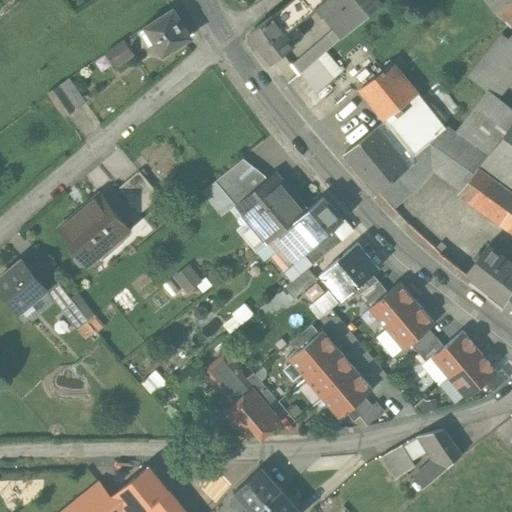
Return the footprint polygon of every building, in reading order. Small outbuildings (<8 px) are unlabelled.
[(379,0),(291,0),(271,17),(285,35),(291,30),(325,0),(336,0),(346,11),(332,24),(335,28),(343,37),(383,3),(379,0)] [(511,0),(483,0),(496,15),(511,1),(511,0)] [(511,1),(496,15),(511,30),(511,29),(511,1)] [(172,10),(140,30),(150,45),(155,42),(164,56),(190,39),(172,10)] [(271,17),(251,33),(273,62),(294,46),(290,42),(296,37),(291,30),(285,35),(271,17)] [(293,64),(301,73),(318,59),(327,51),(343,37),(335,28),(293,64)] [(489,92),(498,99),(511,81),(511,35),(508,39),(501,34),(468,77),(488,93),(489,92)] [(124,40),(104,55),(114,68),(134,54),(124,40)] [(327,51),(318,59),(334,77),(343,69),(327,51)] [(301,73),(300,74),(316,93),(334,77),(318,59),(301,73)] [(432,140),(445,125),(392,61),(358,90),(383,121),(412,156),(432,140)] [(67,80),(48,93),(65,118),(84,105),(67,80)] [(455,134),(485,159),(511,124),(511,109),(498,99),(489,92),(488,93),(455,134)] [(377,192),(397,176),(414,163),(409,159),(412,156),(383,121),(344,153),(377,192)] [(466,185),(460,192),(511,227),(511,124),(485,159),(478,168),(466,185)] [(459,190),(485,159),(455,134),(445,125),(432,140),(412,156),(409,159),(414,163),(397,176),(413,194),(432,168),(459,190)] [(242,160),(218,179),(234,199),(258,180),(242,160)] [(268,243),(308,210),(277,172),(236,206),(267,244),(268,243)] [(119,190),(141,215),(161,198),(140,173),(119,190)] [(413,194),(397,176),(377,192),(394,209),(413,194)] [(78,249),(76,250),(76,258),(81,265),(90,265),(130,230),(100,195),(61,229),(78,249)] [(323,198),(308,210),(268,243),(276,252),(271,256),(282,271),(307,251),(332,230),(344,221),(323,198)] [(342,241),(332,230),(307,251),(316,263),(342,241)] [(372,274),(378,269),(357,244),(321,274),(342,299),(354,290),(372,274)] [(466,275),(506,305),(511,293),(511,264),(488,246),(466,275)] [(37,291),(43,285),(22,260),(0,278),(0,290),(19,313),(40,296),(37,291)] [(188,263),(173,276),(187,292),(202,278),(188,263)] [(317,279),(309,269),(280,293),(288,303),(317,279)] [(387,293),(372,274),(354,290),(369,308),(387,293)] [(77,290),(70,296),(56,278),(44,288),(77,328),(96,312),(77,290)] [(387,293),(369,308),(386,329),(417,303),(399,283),(387,293)] [(511,293),(506,305),(503,310),(511,315),(511,293)] [(417,303),(386,329),(404,350),(410,344),(428,329),(434,324),(417,303)] [(312,325),(290,343),(297,352),(319,334),(312,325)] [(436,338),(428,329),(410,344),(418,354),(436,338)] [(322,332),(319,334),(297,352),(289,359),(306,379),(339,352),(322,332)] [(444,347),(432,358),(449,378),(479,352),(462,332),(444,347)] [(436,338),(418,354),(425,363),(432,358),(444,347),(436,338)] [(355,371),(339,352),(306,379),(323,399),(355,371)] [(479,352),(449,378),(466,399),(485,384),(497,373),(479,352)] [(226,412),(245,435),(256,426),(264,436),(279,423),(267,408),(244,381),(224,357),(206,371),(235,405),(226,412)] [(497,373),(485,384),(492,393),(509,378),(502,369),(497,373)] [(372,391),(355,371),(323,399),(339,419),(346,413),(364,397),(372,391)] [(244,381),(267,408),(276,400),(254,374),(244,381)] [(372,407),(364,397),(346,413),(354,422),(360,417),(372,407)] [(372,407),(360,417),(367,426),(384,412),(377,403),(372,407)] [(448,467),(462,456),(443,429),(418,437),(436,459),(440,456),(448,467)] [(423,488),(448,467),(440,456),(436,459),(410,481),(414,485),(418,482),(423,488)] [(111,498),(123,511),(143,511),(150,506),(168,492),(148,467),(111,498)] [(251,511),(260,511),(283,492),(263,470),(231,498),(238,506),(243,502),(248,508),(251,511)] [(169,511),(179,505),(168,492),(150,506),(155,511),(169,511)] [(300,511),(283,492),(260,511),(300,511)] [(123,511),(111,498),(93,511),(123,511)]
